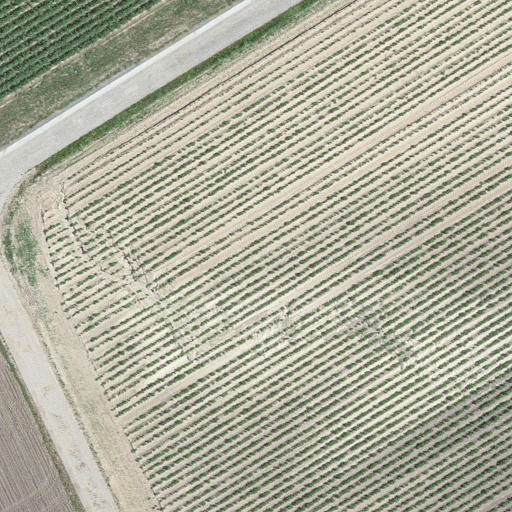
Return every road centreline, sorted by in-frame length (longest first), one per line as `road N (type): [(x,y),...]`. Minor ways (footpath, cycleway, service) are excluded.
road 1 (unclassified): [(0,175),(287,0)]
road 2 (track): [(0,283),(106,511)]
